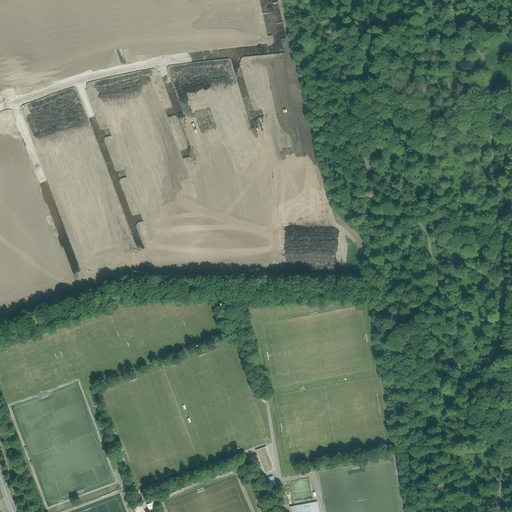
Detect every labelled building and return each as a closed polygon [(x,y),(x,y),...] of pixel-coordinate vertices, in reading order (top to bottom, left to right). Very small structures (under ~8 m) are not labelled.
[(246,0),(241,0),(226,4),(229,20),(242,17),(243,21),(253,18),(249,3),(247,4),(246,0)] [(280,65),(274,66),(274,72),(281,72),(284,72),(286,72),(286,71),(288,71),(289,71),(289,66),(289,64),(289,63),(288,58),(280,59),(280,64),(279,64),(280,64),(280,65)] [(220,69),(213,70),(213,77),(221,76),(221,78),(230,77),(230,71),(232,71),(232,67),(229,67),(229,64),(220,65),(220,69)] [(143,85),(138,86),(140,93),(146,92),(146,88),(152,87),(149,75),(142,77),(143,85)] [(128,79),(119,81),(122,95),(127,93),(128,97),(135,95),(132,84),(132,85),(130,86),(130,85),(129,85),(128,79)] [(226,91),(216,95),(217,100),(220,99),(222,106),(234,101),(231,94),(227,96),(227,94),(228,94),(226,91)] [(76,92),(71,94),(74,103),(79,101),(76,92)] [(70,95),(66,96),(69,105),(74,103),(71,94),(70,94),(70,95)] [(61,98),(60,98),(64,107),(69,105),(66,96),(61,98)] [(60,98),(55,100),(59,109),(64,107),(60,98)] [(55,100),(50,102),(54,111),(59,109),(55,100)] [(50,102),(45,104),(49,113),(54,111),(50,102)] [(193,110),(189,111),(192,120),(203,115),(202,110),(204,109),(202,103),(192,107),(193,107),(194,109),(193,109),(193,110)] [(40,105),(44,115),(49,113),(45,104),(41,106),(40,105)] [(40,105),(35,107),(39,117),(44,115),(40,105)] [(35,107),(30,109),(34,118),(39,117),(35,107)] [(30,110),(25,111),(28,120),(34,118),(30,109),(30,110)] [(238,117),(228,121),(231,128),(241,124),(238,117)] [(122,134),(118,135),(121,144),(132,139),(130,134),(134,132),(132,126),(121,130),(122,134)] [(45,136),(39,138),(41,144),(40,144),(52,140),(50,134),(52,134),(51,131),(44,133),(45,136)] [(52,140),(40,144),(43,150),(50,147),(51,150),(57,148),(56,145),(54,145),(52,140)] [(169,141),(157,146),(160,154),(161,154),(163,160),(170,157),(168,151),(172,149),(169,141)] [(86,143),(74,147),(76,151),(80,150),(82,155),(93,151),(91,145),(88,146),(86,143)] [(84,160),(81,161),(82,165),(93,161),(92,158),(95,156),(93,151),(82,155),(84,160)] [(54,159),(47,161),(49,167),(60,163),(58,157),(60,157),(59,154),(53,156),(54,159)] [(60,163),(49,167),(51,173),(58,170),(59,173),(66,171),(64,168),(62,168),(60,163)] [(93,167),(86,169),(90,178),(102,174),(101,172),(99,168),(94,170),(93,167)] [(102,174),(90,178),(93,187),(98,185),(97,182),(103,179),(102,176),(103,176),(102,174)] [(58,183),(56,184),(56,187),(57,190),(67,187),(65,181),(69,180),(67,175),(56,179),(58,183)] [(67,187),(57,190),(59,194),(60,196),(62,195),(64,200),(74,196),(73,191),(69,192),(67,187)] [(101,190),(95,192),(98,201),(97,201),(97,202),(110,197),(110,194),(109,195),(108,191),(102,193),(101,190)] [(110,197),(97,202),(101,211),(108,208),(107,205),(112,203),(111,199),(110,197)] [(66,206),(64,207),(65,210),(66,213),(76,209),(74,204),(77,203),(75,198),(65,202),(66,206)] [(76,209),(66,213),(67,217),(68,217),(68,219),(71,218),(72,223),(83,219),(81,214),(78,215),(76,209)] [(75,229),(73,230),(74,232),(73,233),(75,236),(84,232),(82,227),(86,226),(84,221),(73,225),(75,229)] [(26,225),(20,227),(24,236),(29,234),(26,225)] [(20,227),(15,229),(19,238),(24,236),(20,227)] [(15,229),(10,231),(13,240),(18,238),(19,238),(15,229)] [(10,231),(5,233),(8,242),(9,241),(13,240),(10,231)] [(84,232),(75,236),(76,240),(76,239),(77,242),(79,241),(81,245),(92,242),(90,237),(86,238),(84,232)] [(5,233),(0,234),(3,244),(7,242),(8,242),(5,233)] [(42,268),(36,270),(40,279),(45,277),(42,268)] [(32,271),(31,272),(34,281),(40,279),(36,270),(32,271)] [(30,272),(26,274),(29,283),(34,281),(31,272),(30,272)] [(22,275),(21,275),(24,284),(29,283),(26,274),(22,275)] [(20,276),(16,277),(19,286),(24,284),(21,275),(20,276)] [(12,279),(11,279),(14,288),(19,286),(16,277),(12,279)] [(10,279),(5,281),(9,290),(14,288),(11,279),(10,279)] [(258,457),(263,470),(264,474),(272,471),(274,470),(266,447),(256,451),(256,453),(258,457)] [(318,511),(317,502),(290,507),(291,511),(318,511)]
